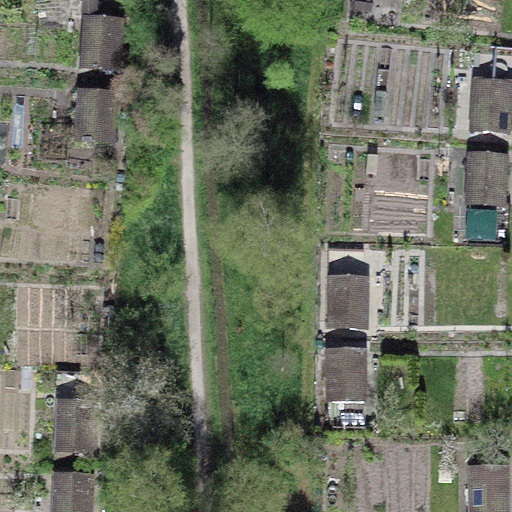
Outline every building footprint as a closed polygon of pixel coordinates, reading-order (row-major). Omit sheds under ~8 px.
[(125,18),(85,15),(81,65),(121,68),(125,18)] [(511,106),(511,78),(474,76),(471,125),(511,128),(511,106)] [(120,91),(80,88),(76,137),(116,140),(120,91)] [(508,153),(468,151),(465,200),(505,203),(508,153)] [(368,275),(328,274),(327,323),(367,325),(368,275)] [(367,349),(327,349),(327,398),(367,398),(367,349)] [(95,402),(56,401),(54,450),(94,452),(95,402)] [(507,511),(508,463),(468,463),(467,511),(507,511)] [(91,511),(93,471),(54,470),(51,511),(91,511)]
